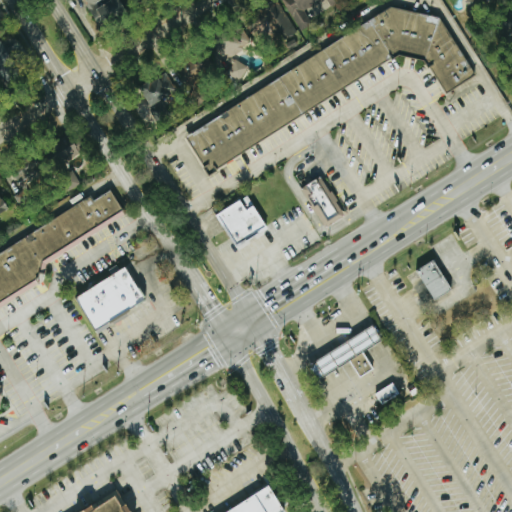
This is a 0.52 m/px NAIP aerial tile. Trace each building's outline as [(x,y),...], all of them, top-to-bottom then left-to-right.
[(85,0),(103,28),(129,13),(121,0),(85,0)] [(283,0),(302,31),(314,25),(305,10),(322,0),(283,0)] [(476,15),(498,0),(469,0),(467,2),(476,15)] [(260,15),(279,46),(299,34),(280,3),(260,15)] [(186,130),(207,168),(408,56),(429,60),(447,92),(476,76),(444,18),(400,11),(186,130)] [(256,47),(248,31),(220,44),(227,60),(256,47)] [(18,84),(11,45),(0,47),(0,79),(1,87),(18,84)] [(238,83),(250,71),(238,59),(226,71),(238,83)] [(196,67),(198,75),(208,72),(205,64),(196,67)] [(142,90),(153,107),(177,92),(166,75),(142,90)] [(67,160),(84,153),(80,143),(63,150),(67,160)] [(21,183),(47,173),(41,158),(15,167),(21,183)] [(303,188),(327,228),(347,216),(324,176),(303,188)] [(0,253),(0,398),(4,390),(0,383),(0,302),(36,281),(47,258),(126,211),(114,189),(98,199),(95,197),(0,253)] [(16,192),(19,203),(32,199),(29,189),(16,192)] [(0,214),(9,210),(0,190),(0,231),(2,231),(0,226),(0,214)] [(218,214),(237,248),(270,229),(251,195),(218,214)] [(419,270),(435,300),(454,289),(437,259),(419,270)] [(78,294),(96,329),(149,301),(131,267),(78,294)] [(315,360),(324,376),(352,361),(361,377),(375,369),(365,351),(384,340),(377,327),(315,360)] [(228,511),(288,511),(273,486),(228,511)] [(136,511),(131,503),(127,506),(119,492),(83,511),(136,511)]
